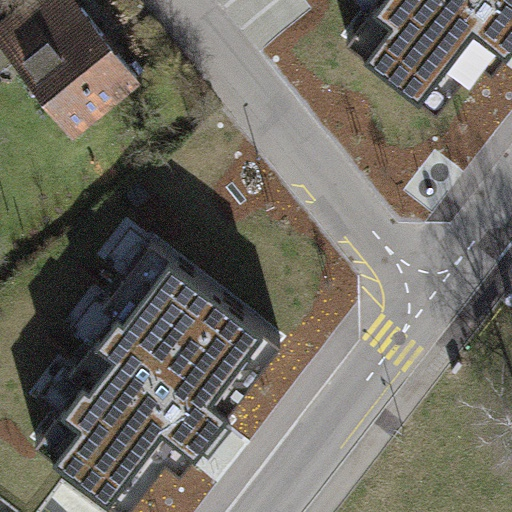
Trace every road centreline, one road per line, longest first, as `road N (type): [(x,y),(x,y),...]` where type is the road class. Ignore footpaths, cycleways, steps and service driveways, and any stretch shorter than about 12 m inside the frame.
road 1 (residential): [(186,0),(423,286)]
road 2 (residential): [(268,511),(406,334),(423,286)]
road 3 (residential): [(423,286),(464,257),(511,198)]
